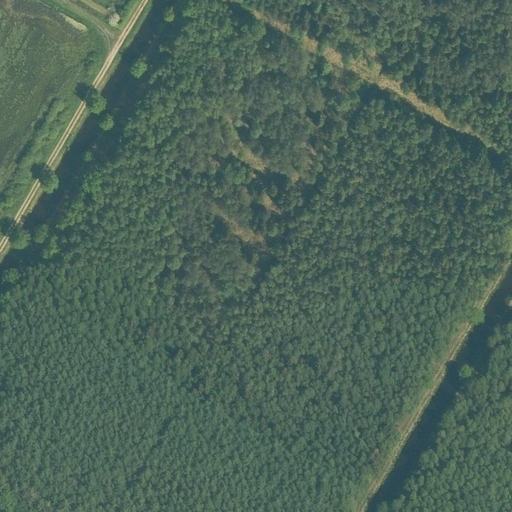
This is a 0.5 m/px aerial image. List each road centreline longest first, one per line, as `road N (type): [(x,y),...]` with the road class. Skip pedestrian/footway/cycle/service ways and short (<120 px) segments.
road 1 (track): [(511,245),(356,511)]
road 2 (track): [(0,247),(145,0)]
road 3 (track): [(511,305),(392,511)]
